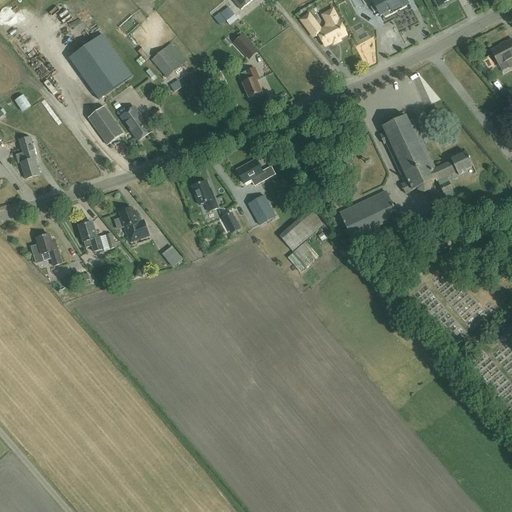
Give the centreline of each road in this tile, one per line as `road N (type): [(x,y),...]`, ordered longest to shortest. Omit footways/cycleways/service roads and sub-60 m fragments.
road 1 (unclassified): [(0,215),(197,160),(318,112),(511,8)]
road 2 (track): [(509,316),(423,217)]
